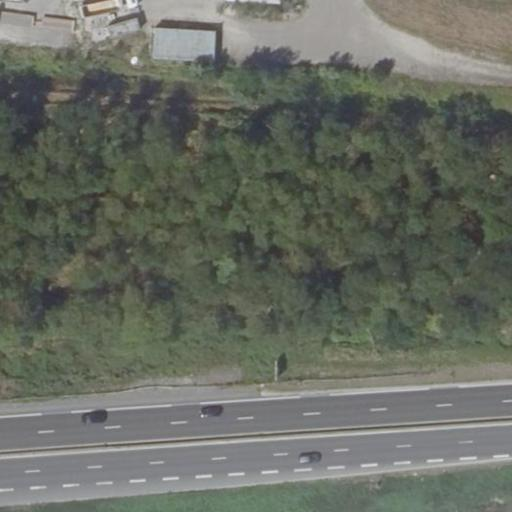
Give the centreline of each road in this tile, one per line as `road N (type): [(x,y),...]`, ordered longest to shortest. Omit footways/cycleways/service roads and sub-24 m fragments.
road 1 (trunk): [(511,396),(0,433)]
road 2 (trunk): [(0,474),(511,439)]
